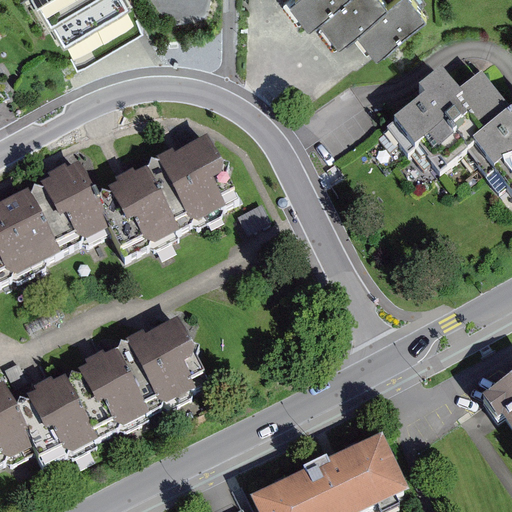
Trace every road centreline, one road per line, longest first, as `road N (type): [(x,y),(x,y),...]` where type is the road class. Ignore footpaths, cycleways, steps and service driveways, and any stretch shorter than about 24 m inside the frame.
road 1 (residential): [(0,366),(117,310),(159,308),(306,222)]
road 2 (residential): [(99,511),(387,366)]
road 3 (residential): [(0,174),(78,126),(137,106),(197,109),(247,139)]
road 4 (residential): [(306,222),(387,366)]
road 5 (residential): [(247,139),(255,0)]
road 6 (residential): [(387,366),(511,303)]
